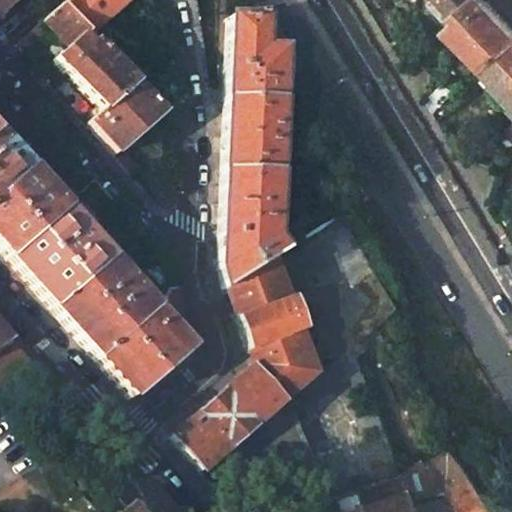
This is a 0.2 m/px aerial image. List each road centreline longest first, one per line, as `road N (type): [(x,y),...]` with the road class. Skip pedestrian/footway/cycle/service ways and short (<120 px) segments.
road 1 (secondary): [(276,0),(511,383)]
road 2 (secondary): [(511,317),(317,0)]
road 3 (residential): [(184,249),(0,49)]
road 4 (residential): [(184,249),(189,148),(170,0)]
road 5 (residential): [(126,435),(206,365),(210,351),(184,249)]
road 6 (residential): [(126,435),(0,296)]
